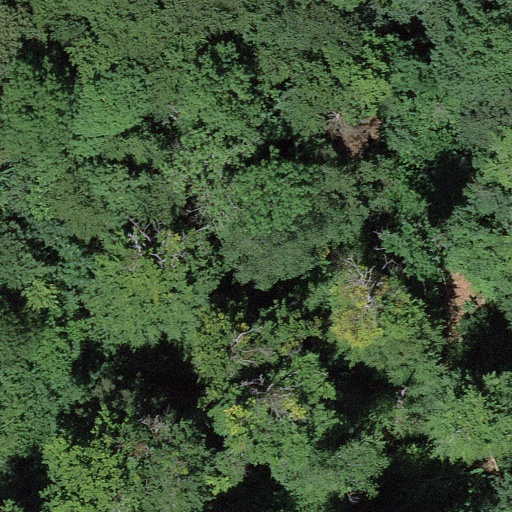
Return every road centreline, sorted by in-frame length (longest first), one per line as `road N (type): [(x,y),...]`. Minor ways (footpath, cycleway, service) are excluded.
road 1 (track): [(47,253),(122,219),(399,210),(511,215)]
road 2 (track): [(0,477),(33,451),(69,402),(73,330),(47,253),(0,234)]
